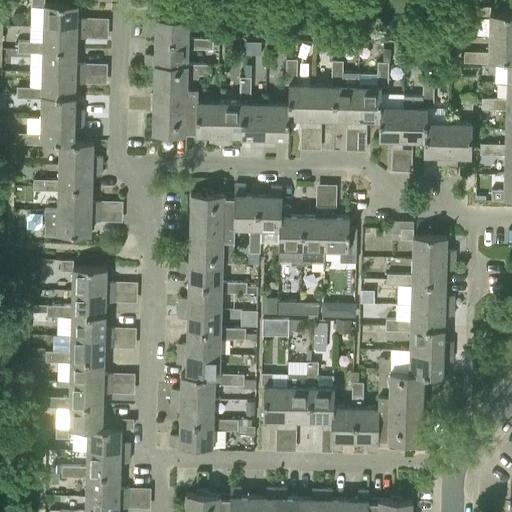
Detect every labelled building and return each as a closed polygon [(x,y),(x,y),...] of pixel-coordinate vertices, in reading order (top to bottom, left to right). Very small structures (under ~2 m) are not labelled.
[(42,25),(86,26),(86,16),(77,16),(77,3),(44,2),(44,0),(31,0),(31,6),(43,6),(42,25)] [(488,35),(511,35),(511,12),(490,12),(490,6),(477,5),(477,16),(489,16),(488,35)] [(187,40),(187,37),(188,17),(145,16),(145,27),(154,27),(154,39),(187,40)] [(42,46),(76,47),(76,36),(86,37),(86,26),(42,25),(42,41),(30,40),(30,52),(42,52),(42,46)] [(507,58),(511,58),(511,35),(488,35),(488,51),(476,50),(476,62),(489,62),(489,59),(507,60),(507,58)] [(153,64),(188,63),(189,48),(200,48),(200,37),(187,37),(187,40),(154,39),(153,53),(144,52),(144,64),(153,64)] [(200,37),(200,48),(213,49),(213,37),(200,37)] [(30,52),(30,40),(18,40),(18,51),(30,52)] [(41,70),(85,71),(85,62),(76,62),(76,47),(42,46),(42,52),(41,70)] [(464,50),(463,61),(476,62),(476,50),(464,50)] [(286,70),(297,70),(297,58),(286,58),(286,70)] [(332,72),(343,72),(343,59),(332,59),(332,72)] [(377,73),(388,74),(389,61),(378,60),(377,73)] [(197,109),(198,99),(198,74),(199,63),(188,63),(153,64),(152,107),(197,109)] [(199,63),(198,74),(211,75),(211,63),(199,63)] [(41,93),(75,94),(75,82),(84,82),(85,71),(41,70),(41,87),(29,86),(29,97),(41,98),(41,93)] [(300,126),(312,126),(313,83),(297,83),(297,70),(286,70),(286,83),(289,83),(288,101),(288,117),(300,117),(300,126)] [(346,127),(357,128),(359,84),(342,84),(343,72),(332,72),(331,84),(337,84),(336,118),(346,118),(346,127)] [(381,119),(381,104),(381,86),(388,86),(388,74),(377,73),(377,85),(359,84),(357,128),(366,128),(366,119),(378,119),(381,119)] [(239,88),(251,88),(251,76),(240,76),(239,88)] [(506,103),(511,103),(511,80),(506,81),(506,98),(494,97),(493,108),(505,109),(506,103)] [(422,93),(434,92),(434,81),(423,81),(422,93)] [(321,117),(336,118),(337,84),(331,84),(313,83),(312,126),(320,126),(321,117)] [(29,97),(29,86),(17,86),(16,97),(29,97)] [(253,144),(265,144),(266,101),(250,100),(251,88),(239,88),(239,100),(242,100),(241,134),(254,135),(253,144)] [(427,130),(427,120),(427,106),(433,106),(434,92),(422,93),(422,105),(404,105),(403,148),(412,148),(412,139),(424,139),(424,130),(427,130)] [(40,117),(83,118),(84,108),(75,107),(75,94),(41,93),(41,98),(40,117)] [(461,107),(472,108),(472,95),(462,94),(461,107)] [(493,108),(494,97),(482,97),(481,108),(493,108)] [(208,143),(219,143),(220,99),(198,99),(197,109),(197,130),(195,130),(195,133),(208,133),(208,143)] [(229,134),(241,134),(242,100),(239,100),(220,99),(219,143),(228,143),(229,134)] [(265,144),(271,144),(274,144),(274,135),(288,136),(288,117),(288,101),(266,101),(265,144)] [(392,148),(403,148),(404,105),(381,104),(381,119),(378,119),(378,138),(392,138),(392,148)] [(185,130),(195,130),(197,130),(197,109),(152,107),(151,132),(185,133),(185,130)] [(59,141),(74,140),(74,128),(83,128),(83,118),(40,117),(40,132),(28,132),(28,143),(40,143),(41,140),(59,141)] [(438,163),(447,163),(448,121),(427,120),(427,130),(424,130),(424,139),(424,153),(438,153),(438,163)] [(448,121),(447,163),(458,163),(458,154),(472,154),(473,121),(448,121)] [(504,149),(511,149),(511,127),(505,128),(505,143),(493,143),(492,154),(504,154),(504,149)] [(28,143),(28,132),(16,131),(15,143),(28,143)] [(58,163),(101,165),(102,154),(92,154),(93,140),(74,140),(59,141),(58,163)] [(492,154),(493,143),(480,142),(480,149),(480,154),(492,154)] [(57,185),(92,186),(92,174),(101,174),(101,165),(58,163),(58,178),(46,178),(46,189),(57,190),(57,185)] [(511,173),(504,174),(503,189),(492,188),(491,200),(504,200),(504,197),(511,197),(511,173)] [(46,189),(46,178),(34,178),(33,189),(46,189)] [(318,179),(317,205),(337,206),(337,180),(318,179)] [(233,227),(235,227),(234,229),(234,233),(249,234),(249,240),(260,240),(260,228),(257,227),(256,194),(245,194),(245,185),(234,184),(234,197),(233,227)] [(57,209),(100,210),(100,199),(91,199),(92,186),(57,185),(57,190),(57,209)] [(256,194),(257,227),(260,228),(260,240),(249,240),(249,251),(260,252),(260,244),(277,244),(278,228),(279,213),(281,213),(281,205),(282,186),(270,185),(270,194),(256,194)] [(234,229),(235,227),(233,227),(234,197),(224,196),(224,193),(190,192),(190,228),(234,229)] [(294,262),(300,262),(301,214),(290,214),(290,205),(281,205),(281,213),(279,213),(278,228),(278,248),(277,261),(281,261),(281,270),(293,271),(294,262)] [(325,249),(327,206),(315,206),(315,215),(301,214),(300,262),(312,263),(313,260),(324,260),(325,249)] [(325,249),(340,249),(339,261),(356,261),(356,227),(349,227),(349,215),(336,215),(336,206),(327,206),(325,249)] [(57,239),(57,235),(57,232),(90,233),(91,220),(100,220),(100,210),(57,209),(56,224),(45,224),(44,238),(57,239)] [(411,257),(455,259),(455,249),(446,249),(447,235),(414,234),(414,228),(401,227),(401,238),(412,239),(411,257)] [(189,260),(223,262),(234,262),(234,233),(234,229),(190,228),(189,260)] [(411,278),(445,279),(446,269),(455,269),(455,259),(411,257),(411,273),(399,273),(399,284),(411,284),(411,278)] [(73,289),(116,291),(116,280),(107,279),(107,266),(74,265),(75,258),(62,258),(61,269),(74,270),(73,289)] [(222,286),(223,281),(223,262),(189,260),(180,260),(179,271),(188,271),(188,285),(222,286)] [(399,284),(399,273),(387,272),(387,283),(399,284)] [(410,303),(454,304),(454,294),(445,294),(445,279),(411,278),(411,284),(410,303)] [(178,308),(222,309),(222,291),(234,292),(234,281),(223,281),(222,286),(188,285),(188,296),(179,296),(178,308)] [(234,281),(234,292),(246,292),(247,281),(234,281)] [(73,310),(106,311),(106,300),(116,300),(116,291),(73,289),(73,304),(60,304),(60,315),(72,315),(73,310)] [(278,312),(278,300),(278,296),(266,295),(265,312),(278,312)] [(318,306),(321,306),(321,298),(304,298),(304,300),(300,300),(300,312),(318,313),(318,306)] [(278,312),(300,312),(300,300),(278,300),(278,312)] [(60,315),(60,304),(48,303),(48,315),(60,315)] [(410,324),(444,325),(444,315),(453,315),(454,304),(410,303),(410,319),(398,318),(398,330),(410,330),(410,324)] [(221,332),(221,327),(222,309),(178,308),(178,316),(187,317),(187,331),(221,332)] [(256,322),(257,308),(242,308),(242,322),(256,322)] [(72,336),(114,337),(115,325),(106,325),(106,311),(73,310),(72,315),(72,336)] [(264,315),(263,331),(289,332),(289,315),(264,315)] [(398,330),(398,318),(386,318),(386,329),(398,330)] [(329,347),(330,320),(316,319),(315,346),(329,347)] [(409,349),(452,350),(453,340),(444,340),(444,325),(410,324),(410,330),(409,349)] [(177,351),(220,352),(221,337),(232,338),(232,327),(221,327),(221,332),(187,331),(187,342),(177,342),(177,351)] [(232,327),(232,338),(245,338),(245,327),(232,327)] [(71,358),(105,358),(105,345),(114,346),(114,337),(72,336),(71,350),(59,349),(58,361),(71,361),(71,358)] [(58,361),(59,349),(47,349),(46,360),(58,361)] [(408,371),(423,373),(443,374),(443,360),(452,360),(452,350),(409,349),(408,371)] [(186,374),(220,372),(220,352),(177,351),(177,362),(186,362),(186,374)] [(71,380),(113,381),(113,371),(104,370),(105,358),(71,358),(71,361),(71,380)] [(379,370),(390,370),(391,359),(379,358),(379,370)] [(307,373),(318,373),(318,361),(307,361),(307,373)] [(378,405),(423,405),(423,373),(408,371),(390,370),(379,370),(378,405)] [(171,397),(214,399),(215,383),(231,384),(232,372),(220,372),(186,374),(181,374),(181,388),(171,387),(171,397)] [(232,372),(231,384),(244,384),(244,378),(244,373),(232,372)] [(276,427),(287,427),(288,384),(272,384),(272,372),(261,372),(261,384),(264,384),(263,417),(277,418),(276,427)] [(331,428),(334,405),(334,386),(317,385),(318,373),(307,373),(306,385),(313,385),(312,419),(322,419),(322,428),(331,428)] [(70,404),(103,405),(104,391),(113,391),(113,381),(71,380),(70,395),(57,395),(57,406),(70,407),(70,404)] [(352,393),(363,393),(363,381),(352,381),(352,393)] [(297,418),(312,419),(313,385),(306,385),(288,384),(287,427),(297,427),(297,418)] [(378,448),(378,437),(378,405),(363,405),(363,393),(352,393),(352,405),(356,405),(355,439),(367,439),(367,448),(378,448)] [(57,406),(57,395),(45,395),(45,406),(57,406)] [(180,420),(214,421),(214,399),(171,397),(171,408),(180,408),(180,420)] [(95,426),(112,426),(112,416),(103,416),(103,405),(70,404),(70,407),(69,425),(70,426),(89,427),(88,428),(95,428),(95,426)] [(342,438),(355,439),(356,405),(352,405),(334,405),(331,428),(330,447),(342,447),(342,438)] [(378,405),(378,437),(388,437),(388,441),(421,442),(423,405),(378,405)] [(25,407),(25,424),(36,424),(36,408),(25,407)] [(214,421),(180,420),(179,433),(170,433),(170,444),(213,445),(224,445),(225,429),(226,418),(214,421)] [(226,418),(225,429),(238,429),(238,422),(238,418),(226,418)] [(70,426),(69,425),(57,425),(57,436),(69,436),(70,426)] [(88,451),(130,452),(131,440),(121,440),(122,426),(112,426),(95,426),(95,428),(88,428),(88,451)] [(87,472),(120,473),(121,460),(130,460),(130,452),(88,451),(87,464),(74,464),(74,475),(87,476),(87,472)] [(74,475),(74,464),(63,464),(62,475),(74,475)] [(87,495),(129,496),(129,486),(120,485),(120,473),(87,472),(87,476),(87,495)] [(251,511),(253,494),(241,494),(241,485),(230,485),(230,496),(229,511),(251,511)] [(251,511),(275,511),(277,486),(266,486),(266,495),(253,494),(251,511)] [(298,511),(299,496),(286,495),(287,486),(277,486),(275,511),(298,511)] [(321,511),(322,487),(312,487),(311,496),(299,496),(298,511),(321,511)] [(343,511),(343,497),(332,496),(332,487),(322,487),(321,511),(343,511)] [(343,511),(367,511),(368,500),(368,488),(357,488),(357,497),(343,497),(343,511)] [(185,511),(229,511),(230,496),(219,496),(220,493),(186,492),(185,511)] [(119,511),(120,506),(129,506),(129,496),(87,495),(86,510),(74,510),(73,511),(119,511)] [(367,511),(411,511),(412,498),(378,497),(378,500),(368,500),(367,511)]
